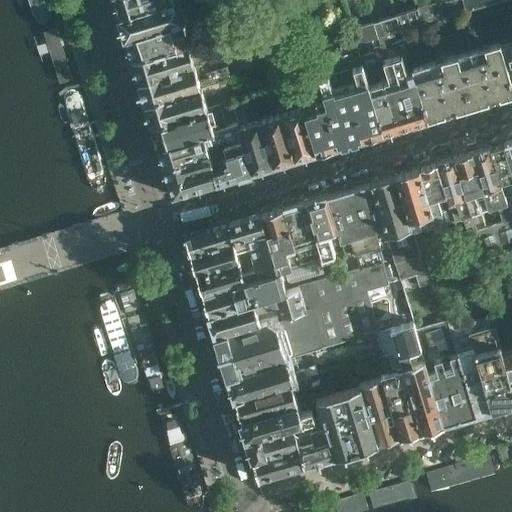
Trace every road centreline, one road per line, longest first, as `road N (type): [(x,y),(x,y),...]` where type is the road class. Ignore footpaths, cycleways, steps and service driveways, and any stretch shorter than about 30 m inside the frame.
road 1 (residential): [(153,222),(511,116)]
road 2 (residential): [(238,498),(153,222)]
road 3 (residential): [(511,420),(238,498)]
road 4 (residential): [(153,222),(85,0)]
